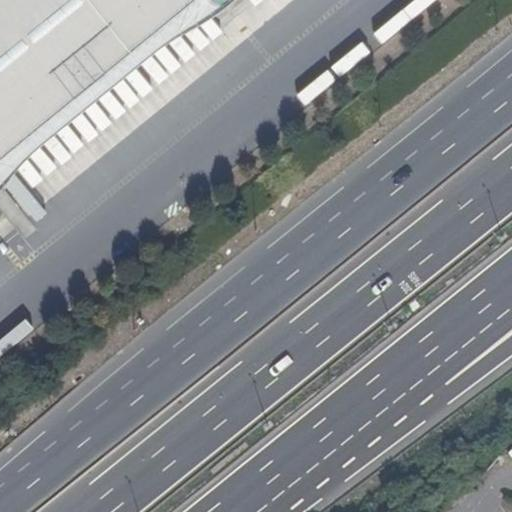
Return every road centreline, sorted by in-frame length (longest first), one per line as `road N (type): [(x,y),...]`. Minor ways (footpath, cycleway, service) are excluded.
road 1 (motorway): [(511,97),(0,506)]
road 2 (motorway): [(511,179),(106,511)]
road 3 (motorway): [(234,511),(423,367)]
